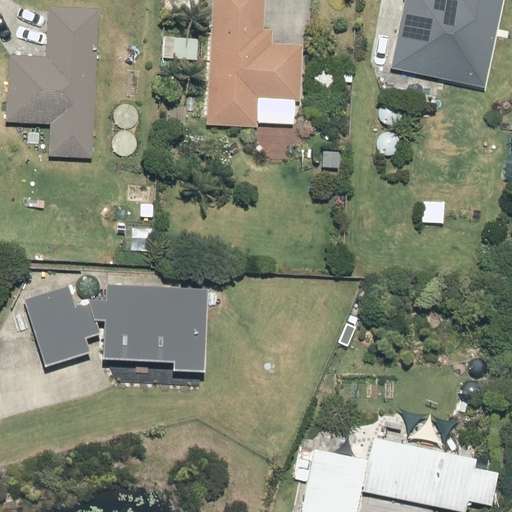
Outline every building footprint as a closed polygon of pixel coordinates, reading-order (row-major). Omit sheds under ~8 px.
[(199,0),(164,0),(164,19),(198,21),(199,0)] [(261,29),(262,0),(212,0),(207,123),(257,126),(258,98),(299,100),(301,44),(270,43),(271,30),(261,29)] [(503,0),(403,0),(390,71),(484,89),(503,0)] [(90,154),(98,8),(48,5),(46,55),(9,53),(6,118),(49,120),(47,152),(90,154)] [(202,39),(162,36),(160,59),(201,62),(202,39)] [(46,362),(88,347),(84,335),(97,330),(92,316),(103,317),(102,352),(171,356),(172,364),(204,365),(206,286),(106,281),(105,297),(87,296),(87,298),(74,303),(66,282),(23,297),(46,362)] [(361,487),(464,509),(466,497),(490,502),(497,469),(474,465),(476,455),(373,433),(361,487)] [(307,480),(299,511),(355,511),(367,458),(301,445),(294,477),(307,480)]
